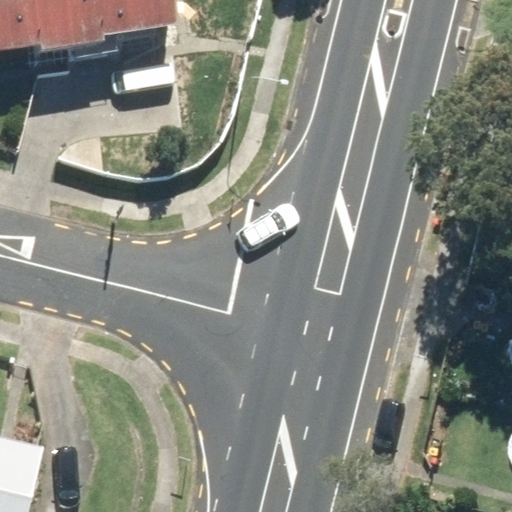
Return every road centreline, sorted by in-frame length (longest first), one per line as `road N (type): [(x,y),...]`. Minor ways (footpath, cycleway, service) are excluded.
road 1 (residential): [(315,331),(0,255)]
road 2 (secondary): [(369,112),(315,331)]
road 3 (secondary): [(315,331),(270,511)]
road 4 (secondary): [(432,0),(401,89),(369,112)]
